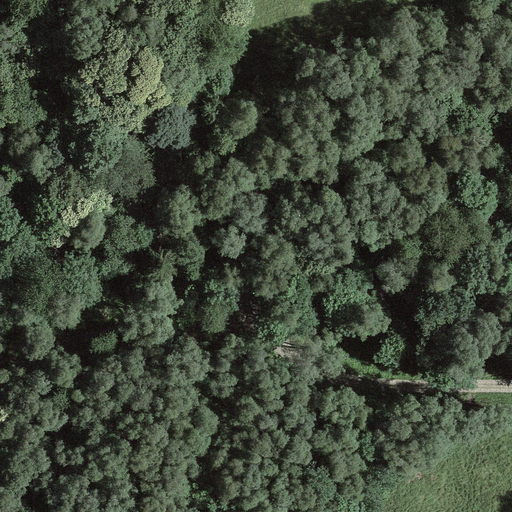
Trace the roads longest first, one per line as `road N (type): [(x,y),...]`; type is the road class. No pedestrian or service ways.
road 1 (track): [(511,384),(334,376),(247,314),(337,293),(421,293),(511,246)]
road 2 (track): [(44,0),(50,102),(65,142),(247,314)]
road 3 (track): [(0,368),(108,335),(247,314)]
